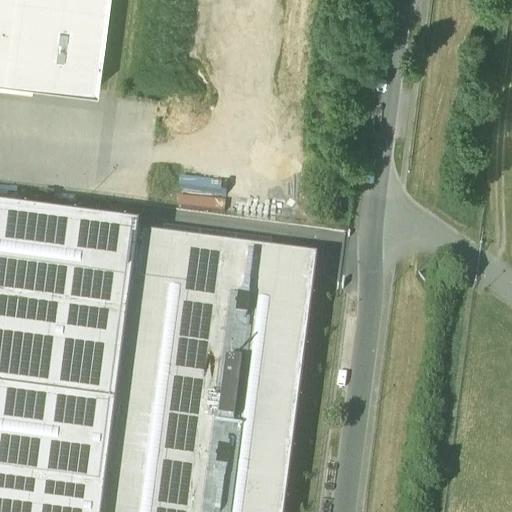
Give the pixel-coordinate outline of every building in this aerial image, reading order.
[(0,0),(0,77),(33,82),(97,90),(109,0),(0,0)] [(33,82),(0,77),(0,87),(32,92),(33,82)] [(0,511),(102,511),(138,245),(0,227),(0,511)] [(164,231),(163,242),(269,257),(271,246),(164,231)] [(138,245),(102,511),(284,511),(316,268),(138,245)]
